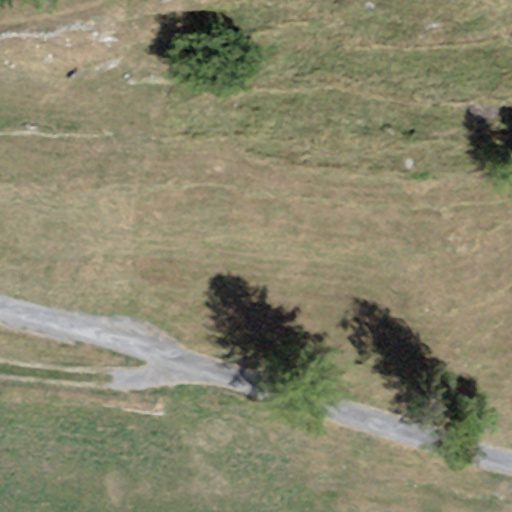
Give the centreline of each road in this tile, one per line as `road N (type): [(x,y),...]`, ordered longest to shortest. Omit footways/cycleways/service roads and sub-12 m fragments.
road 1 (track): [(511,463),(445,452),(0,304)]
road 2 (track): [(202,369),(113,379),(0,370)]
